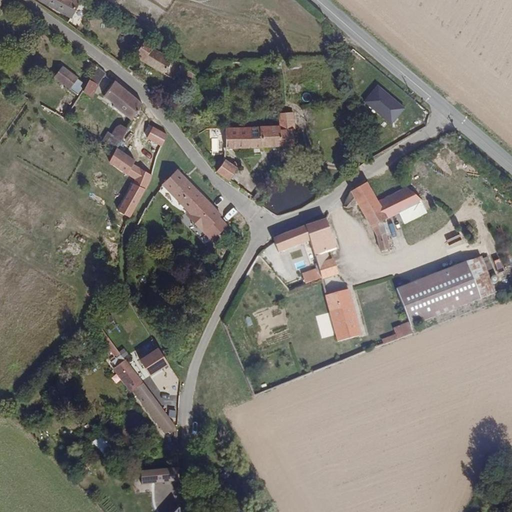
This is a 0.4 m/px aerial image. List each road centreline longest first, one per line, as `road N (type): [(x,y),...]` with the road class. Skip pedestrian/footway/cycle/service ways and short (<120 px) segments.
road 1 (unclassified): [(266,232),(135,88),(19,0)]
road 2 (unclassified): [(266,232),(216,311),(189,374),(186,511)]
road 3 (unclassified): [(446,113),(320,209),(266,232)]
road 4 (tertiary): [(446,113),(315,0)]
